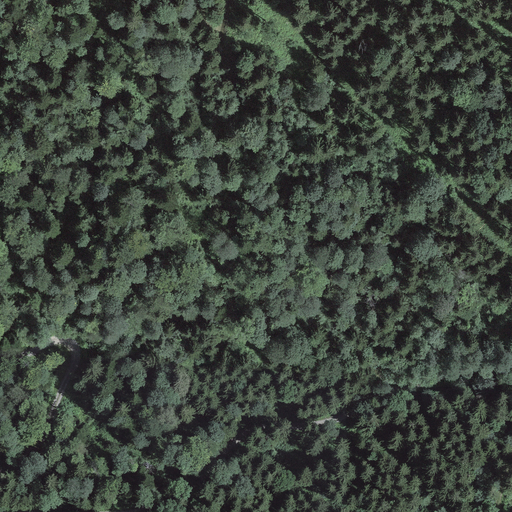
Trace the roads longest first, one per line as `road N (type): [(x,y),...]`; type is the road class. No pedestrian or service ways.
road 1 (track): [(133,511),(183,493),(253,426),(329,421),(388,391),(471,366),(511,369)]
road 2 (track): [(0,362),(51,340),(74,350),(41,438),(0,473)]
